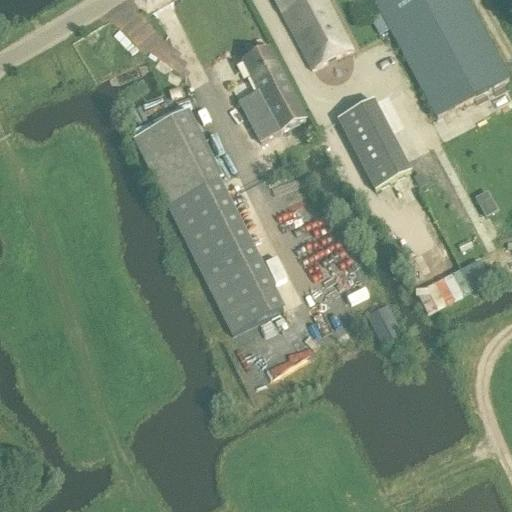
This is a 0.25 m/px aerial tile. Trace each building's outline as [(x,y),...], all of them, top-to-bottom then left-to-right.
[(270,0),(311,75),(351,54),(321,0),(270,0)] [(507,84),(479,31),(462,0),(371,0),(436,121),(507,84)] [(260,147),(305,124),(268,53),(244,65),(259,96),(240,106),(260,147)] [(374,195),(410,176),(372,105),(337,123),(374,195)] [(283,315),(220,187),(222,186),(189,118),(134,145),(230,341),(283,315)] [(490,286),(479,265),(459,275),(470,297),(490,286)]
